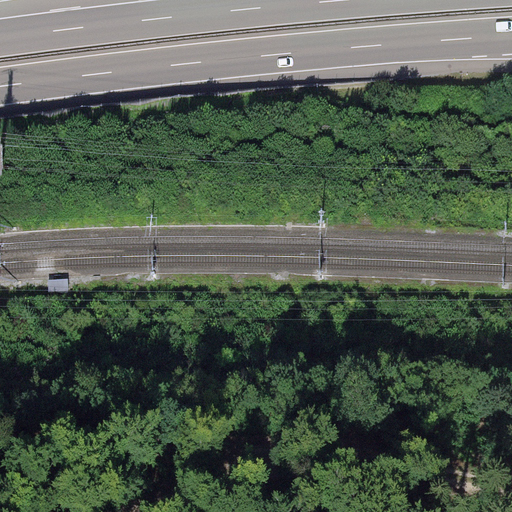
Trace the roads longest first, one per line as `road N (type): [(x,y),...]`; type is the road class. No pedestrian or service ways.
road 1 (motorway): [(0,86),(511,35)]
road 2 (track): [(511,481),(301,453),(0,439)]
road 3 (motorway): [(338,0),(0,37)]
road 4 (track): [(301,453),(135,511)]
